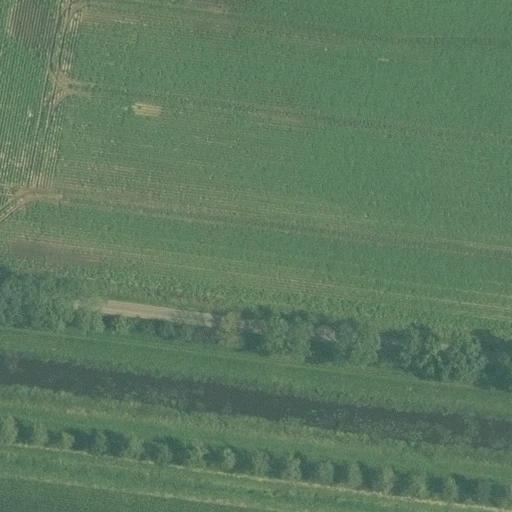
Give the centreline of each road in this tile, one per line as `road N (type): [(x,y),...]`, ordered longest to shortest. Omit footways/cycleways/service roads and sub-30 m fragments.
road 1 (unclassified): [(511,361),(0,293)]
road 2 (track): [(0,415),(511,481)]
